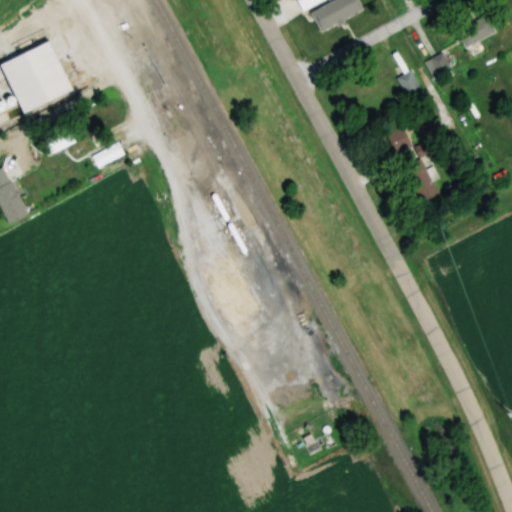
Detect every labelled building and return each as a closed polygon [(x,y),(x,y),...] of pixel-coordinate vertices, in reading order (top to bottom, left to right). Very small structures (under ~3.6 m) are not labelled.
[(331,0),(308,12),(319,32),(361,11),(355,0),(331,0)] [(494,33),(485,16),(455,31),(464,49),(494,33)] [(69,94),(48,42),(0,61),(0,71),(18,115),(69,94)] [(422,62),(433,84),(453,73),(441,52),(422,62)] [(420,90),(410,70),(395,78),(405,97),(420,90)] [(48,154),(72,143),(65,127),(41,138),(48,154)] [(382,137),(393,156),(410,146),(399,127),(382,137)] [(102,152),(108,163),(123,155),(117,144),(102,152)] [(401,170),(420,205),(438,195),(419,160),(401,170)] [(255,314),(232,259),(200,273),(223,327),(255,314)]
